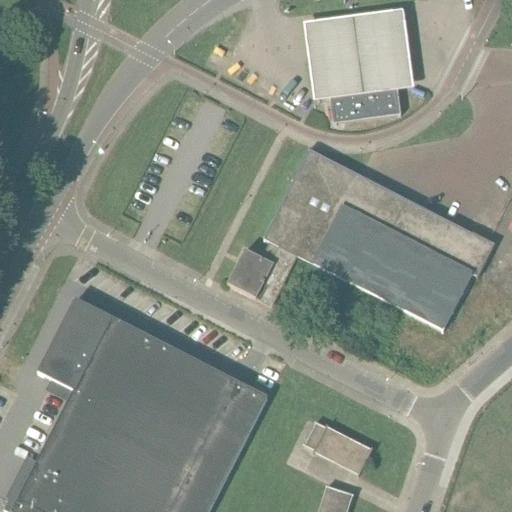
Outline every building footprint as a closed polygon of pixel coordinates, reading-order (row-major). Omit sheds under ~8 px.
[(400,18),(302,31),(306,67),(312,107),(410,94),(405,54),(400,18)] [(333,128),(344,126),(401,119),(397,90),(329,99),(333,128)] [(471,280),(477,283),(495,250),(472,238),(472,239),(310,155),(264,243),(269,246),(442,337),(471,280)] [(257,303),(272,310),(297,261),(269,246),(261,262),(245,254),(227,288),(256,303),(257,303)] [(204,369),(143,338),(75,303),(38,376),(51,383),(45,394),(68,405),(38,465),(27,460),(6,501),(9,503),(4,511),(172,511),(182,493),(237,386),(204,369)] [(316,448),(306,465),(342,486),(352,468),(316,448)]
